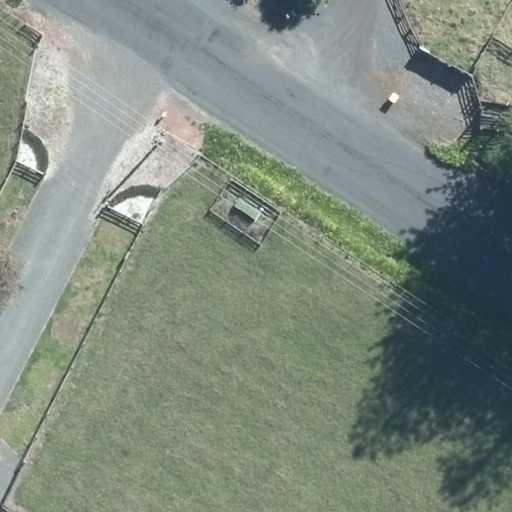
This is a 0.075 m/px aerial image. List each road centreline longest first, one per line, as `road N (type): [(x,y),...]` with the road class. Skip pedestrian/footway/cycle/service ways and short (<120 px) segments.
road 1 (unclassified): [(511,267),(106,0)]
road 2 (unknown): [(163,36),(0,360)]
road 3 (unknown): [(284,116),(336,0)]
